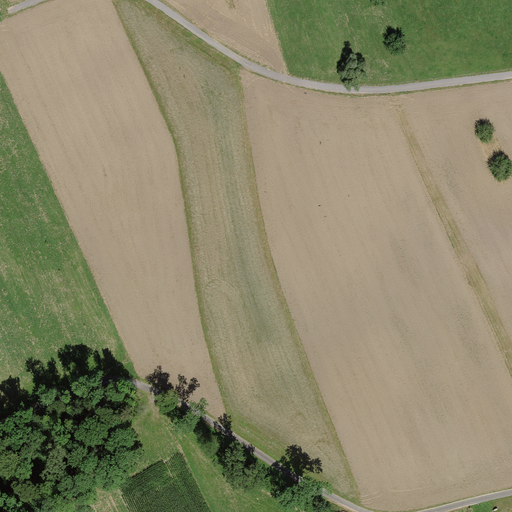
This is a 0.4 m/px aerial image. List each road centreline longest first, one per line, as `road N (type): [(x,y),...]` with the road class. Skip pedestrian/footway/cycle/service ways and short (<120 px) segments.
road 1 (track): [(0,420),(82,381),(132,378),(365,511)]
road 2 (track): [(511,74),(382,88),(300,82),(241,60),(150,0)]
